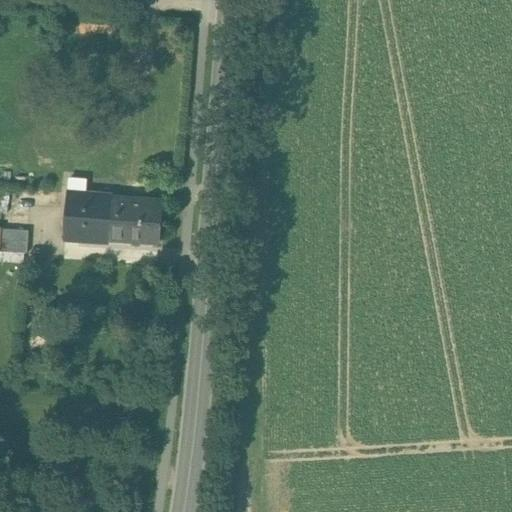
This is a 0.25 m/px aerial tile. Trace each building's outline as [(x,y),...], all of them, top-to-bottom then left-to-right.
[(110,193),(67,190),(63,237),(106,241),(110,198),(110,193)] [(161,202),(110,198),(106,238),(158,242),(161,202)] [(29,231),(1,229),(0,241),(28,242),(29,231)] [(28,242),(0,241),(0,247),(0,251),(24,253),(28,254),(28,242)] [(24,253),(0,251),(0,260),(23,262),(24,253)]
